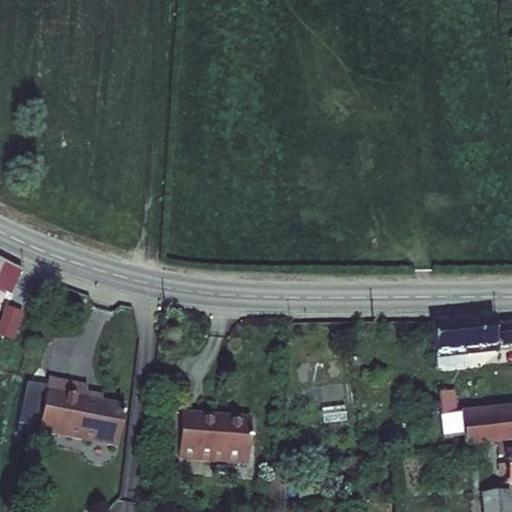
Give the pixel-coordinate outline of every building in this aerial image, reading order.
[(0,297),(6,300),(11,282),(28,290),(36,267),(10,254),(0,249),(0,297)] [(0,336),(13,340),(21,313),(3,308),(0,318),(0,336)] [(511,312),(452,318),(455,352),(511,346),(511,312)] [(299,382),(341,375),(338,357),(296,365),(299,382)] [(63,372),(55,427),(136,438),(142,395),(103,390),(104,377),(63,372)] [(466,439),(467,451),(511,445),(511,417),(464,422),(461,394),(440,396),(442,418),(431,419),(433,431),(443,430),(444,442),(466,439)] [(201,404),(197,450),(267,456),(271,418),(236,415),(236,407),(201,404)] [(236,407),(236,415),(271,418),(271,410),(236,407)] [(302,428),(305,455),(350,449),(347,422),(302,428)] [(511,463),(499,464),(501,486),(511,485),(511,463)] [(511,511),(511,495),(503,496),(504,511),(511,511)]
